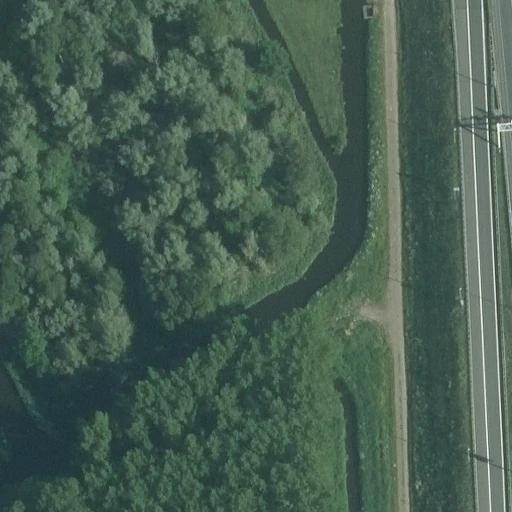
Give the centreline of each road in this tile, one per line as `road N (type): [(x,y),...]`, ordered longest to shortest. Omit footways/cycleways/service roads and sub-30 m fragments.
road 1 (motorway): [(474,0),(498,511)]
road 2 (track): [(389,0),(404,511)]
